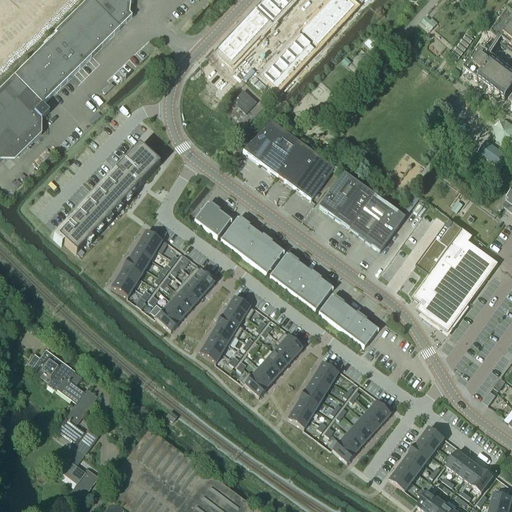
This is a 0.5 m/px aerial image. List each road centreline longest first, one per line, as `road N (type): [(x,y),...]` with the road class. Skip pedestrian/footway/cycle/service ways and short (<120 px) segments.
road 1 (residential): [(420,408),(163,217),(193,162)]
road 2 (tertiary): [(448,385),(402,313),(193,162)]
road 3 (tertiary): [(193,162),(169,120),(174,82),(247,0)]
road 4 (residential): [(86,511),(100,492),(102,395)]
